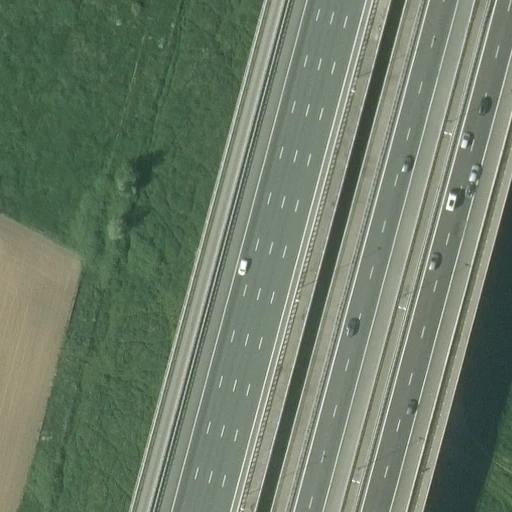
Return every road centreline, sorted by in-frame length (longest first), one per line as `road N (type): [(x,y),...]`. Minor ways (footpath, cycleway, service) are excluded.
road 1 (motorway): [(374,511),(510,0)]
road 2 (motorway): [(307,511),(443,0)]
road 3 (unclassified): [(274,0),(139,511)]
road 4 (motorway): [(335,0),(200,511)]
